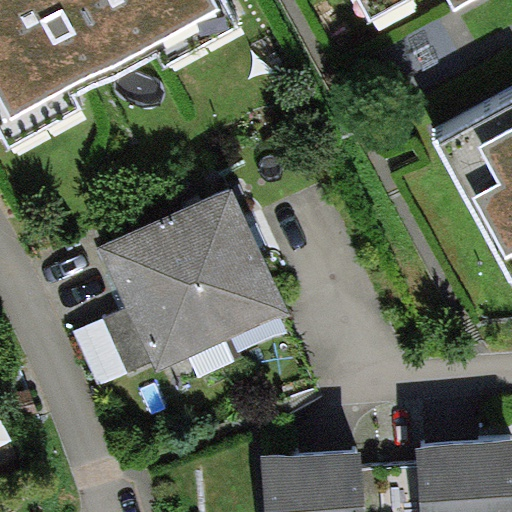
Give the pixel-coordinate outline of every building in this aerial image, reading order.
[(0,0),(0,136),(10,155),(262,21),(250,0),(0,0)] [(362,0),(375,23),(419,0),(362,0)] [(511,95),(439,134),(511,270),(511,95)] [(255,174),(179,208),(272,413),(320,392),(287,319),(315,306),(255,174)] [(179,208),(105,242),(136,309),(105,323),(132,382),(205,349),(241,427),(272,413),(179,208)] [(511,511),(511,429),(426,434),(430,511),(511,511)] [(376,511),(372,440),(266,445),(269,511),(376,511)]
